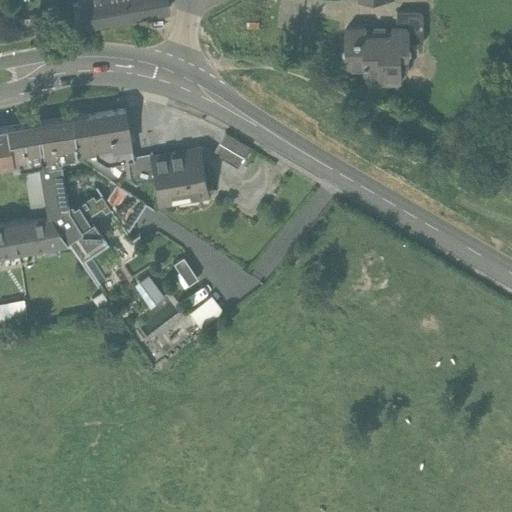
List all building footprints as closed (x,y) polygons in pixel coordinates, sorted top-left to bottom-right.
[(73,0),(71,0),(75,25),(168,9),(166,0),(73,0)] [(396,11),(397,33),(397,34),(424,33),(423,14),(420,10),(396,11)] [(30,17),(11,19),(12,31),(31,30),(30,17)] [(366,26),(348,26),(345,28),(346,43),(343,46),(343,50),(345,52),(345,64),(348,66),(364,66),(364,71),(366,73),(379,73),(379,79),(382,82),(399,81),(402,79),(401,57),(407,57),(409,54),(409,45),(420,45),(423,42),(424,33),(397,34),(397,33),(367,33),(366,26)] [(75,155),(94,152),(96,166),(126,161),(133,160),(132,155),(128,132),(124,107),(69,116),(75,155)] [(34,146),(38,167),(60,163),(58,158),(75,155),(69,116),(36,122),(40,145),(34,146)] [(25,169),(38,167),(34,146),(40,145),(36,122),(5,127),(12,171),(25,169)] [(0,163),(1,164),(3,172),(12,171),(5,127),(0,127),(0,163)] [(250,146),(225,132),(213,153),(237,167),(250,146)] [(152,156),(150,156),(154,178),(158,202),(208,194),(200,148),(152,156)] [(135,181),(154,178),(150,156),(152,156),(151,152),(132,155),(133,160),(126,161),(129,177),(135,181)] [(38,167),(45,214),(46,215),(49,215),(66,239),(81,261),(107,243),(88,214),(100,207),(104,211),(110,208),(104,200),(100,194),(94,198),(92,194),(72,206),(70,203),(67,204),(60,163),(38,167)] [(38,167),(25,169),(34,216),(45,214),(38,167)] [(125,233),(145,204),(115,184),(104,200),(110,208),(125,233)] [(0,250),(20,247),(66,239),(49,215),(46,215),(45,214),(34,216),(0,221),(0,250)] [(139,233),(150,233),(150,218),(138,218),(139,233)] [(182,255),(172,262),(187,283),(197,276),(182,255)] [(90,297),(103,315),(112,309),(100,290),(90,297)] [(224,309),(211,293),(189,310),(201,327),(224,309)] [(0,328),(30,324),(26,296),(0,300),(0,328)]
